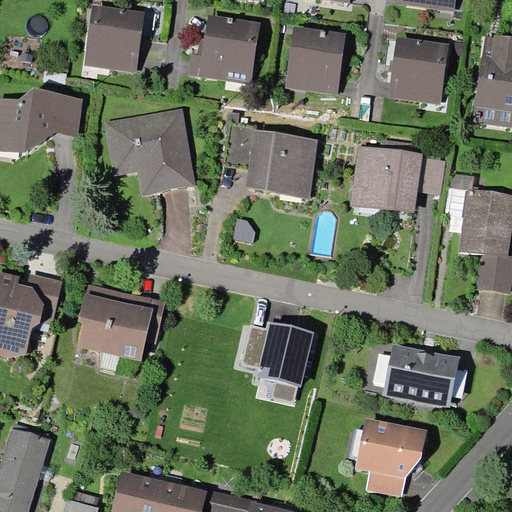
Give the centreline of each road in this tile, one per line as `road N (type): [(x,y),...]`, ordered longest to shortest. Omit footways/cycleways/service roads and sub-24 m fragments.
road 1 (residential): [(0,232),(511,338)]
road 2 (residential): [(427,511),(511,418)]
